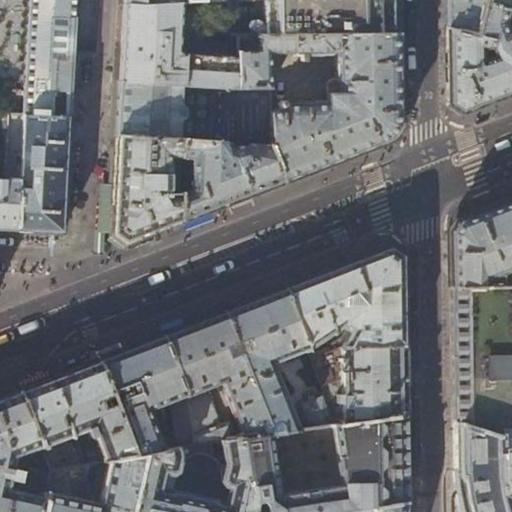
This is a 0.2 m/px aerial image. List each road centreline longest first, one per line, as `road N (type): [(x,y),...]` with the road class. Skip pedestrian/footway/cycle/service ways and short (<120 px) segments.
road 1 (secondary): [(87,326),(424,194)]
road 2 (residential): [(432,511),(424,194)]
road 3 (residential): [(84,256),(107,0)]
road 4 (residential): [(424,194),(422,0)]
